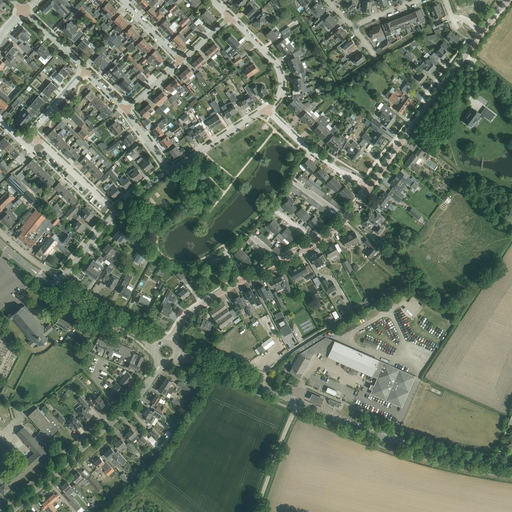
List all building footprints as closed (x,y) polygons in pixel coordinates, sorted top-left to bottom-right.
[(70,13),(71,13),(59,0),(54,0),(54,1),(52,0),(49,0),(41,8),(45,13),(53,5),(52,4),(54,2),(61,9),(59,11),(64,17),(69,12),(70,13)] [(59,0),(71,13),(75,8),(73,6),(74,6),(71,3),(70,5),(65,0),(59,0)] [(141,0),(139,3),(144,8),(148,5),(148,4),(150,2),(151,4),(155,0),(150,0),(149,1),(148,0),(141,0)] [(187,0),(192,5),(191,5),(194,8),(197,5),(201,1),(199,0),(187,0)] [(248,7),(244,12),(249,17),(253,14),(256,11),(256,10),(259,7),(255,3),(251,0),(246,5),(248,7)] [(304,7),(306,9),(310,5),(308,3),(311,0),(297,0),(298,1),(299,0),(300,0),(306,5),(304,7)] [(355,0),(343,0),(346,2),(343,6),(348,11),(350,9),(351,10),(356,5),(354,2),(356,0),(355,0)] [(359,7),(358,11),(362,11),(362,12),(364,12),(364,13),(365,13),(367,14),(368,13),(368,12),(369,12),(370,13),(370,9),(371,7),(376,5),(375,2),(374,0),(373,0),(369,0),(369,1),(363,1),(362,7),(362,8),(359,7)] [(103,12),(101,13),(103,16),(105,14),(112,7),(108,3),(109,2),(108,2),(106,5),(106,4),(105,5),(103,8),(105,10),(103,12)] [(308,13),(309,11),(313,14),(322,5),(320,4),(320,5),(317,2),(313,7),(311,4),(310,5),(306,9),(305,10),(308,13)] [(86,9),(80,4),(77,6),(79,7),(78,8),(82,11),(83,12),(83,11),(83,12),(86,9)] [(177,6),(174,4),(168,10),(170,12),(172,10),(177,6)] [(151,7),(147,11),(152,17),(158,11),(154,6),(153,5),(153,6),(151,8),(151,7)] [(319,16),(322,14),(325,10),(323,8),(323,7),(322,5),(313,14),(317,18),(313,22),(315,24),(317,22),(320,20),(317,18),(319,16)] [(430,8),(432,12),(434,19),(438,18),(442,16),(441,11),(440,12),(437,5),(436,5),(435,5),(432,6),(432,7),(430,8)] [(180,16),(183,13),(177,6),(172,10),(176,14),(179,17),(180,16)] [(114,14),(115,14),(114,14),(118,10),(115,7),(114,9),(112,7),(105,14),(110,18),(114,14)] [(156,23),(157,22),(161,18),(164,15),(162,13),(165,10),(162,7),(158,11),(152,17),(154,19),(153,20),(156,23)] [(201,16),(209,24),(215,19),(207,10),(201,16)] [(426,21),(425,19),(423,14),(420,15),(418,10),(412,13),(416,21),(419,20),(420,23),(426,21)] [(262,24),(266,20),(268,22),(268,23),(272,19),(272,18),(272,19),(267,14),(266,15),(262,11),(255,18),(254,17),(251,20),(256,25),(259,27),(262,24)] [(182,27),(189,20),(190,20),(183,13),(180,16),(184,20),(179,24),(182,27)] [(416,21),(412,13),(407,15),(410,23),(414,22),(415,25),(417,25),(416,21)] [(115,28),(124,19),(123,19),(122,18),(123,17),(120,14),(117,17),(116,18),(114,21),(116,23),(113,26),(115,28)] [(325,26),(334,18),(333,16),(332,17),(329,15),(326,18),(324,16),(320,20),(317,22),(319,25),(322,23),(325,26)] [(401,17),(406,29),(408,34),(411,32),(408,28),(407,25),(410,23),(407,15),(401,17)] [(404,30),(406,29),(401,17),(396,20),(399,28),(402,26),(404,30)] [(115,28),(119,32),(122,29),(125,27),(126,27),(125,26),(129,23),(127,20),(126,21),(125,20),(126,19),(125,18),(124,19),(115,28)] [(336,19),(334,18),(325,26),(327,28),(329,27),(331,29),(337,23),(335,20),(336,19)] [(165,30),(171,24),(167,19),(164,22),(164,21),(160,25),(159,27),(164,32),(165,30)] [(189,20),(182,27),(183,27),(180,30),(182,32),(192,23),(189,20)] [(396,20),(390,22),(394,30),(395,33),(397,32),(400,31),(399,28),(396,20)] [(70,22),(68,24),(65,21),(58,28),(59,29),(59,28),(61,30),(62,29),(67,33),(74,25),(70,22)] [(386,28),(384,30),(385,34),(386,37),(391,35),(392,35),(395,34),(395,33),(394,30),(390,22),(390,21),(384,23),(386,28)] [(89,27),(87,29),(89,31),(91,29),(92,30),(95,26),(96,26),(94,24),(93,23),(89,27)] [(102,28),(101,30),(103,32),(105,31),(105,30),(110,26),(110,25),(108,23),(106,25),(102,28)] [(170,36),(174,32),(176,29),(171,24),(165,30),(170,36)] [(74,26),(74,25),(67,33),(69,36),(71,38),(70,39),(73,42),(82,32),(78,28),(78,29),(74,26)] [(125,33),(127,35),(125,37),(127,39),(135,32),(136,30),(135,30),(134,29),(134,28),(132,26),(128,30),(128,29),(128,30),(125,33)] [(369,32),(372,38),(372,40),(380,36),(383,36),(379,26),(373,28),(373,29),(369,31),(369,32)] [(20,37),(24,41),(28,38),(24,34),(26,31),(21,27),(13,35),(18,40),(20,37)] [(281,32),(283,36),(291,31),(288,27),(281,32)] [(341,40),(344,37),(347,34),(344,30),(343,31),(340,28),(334,34),(338,37),(336,39),(338,42),(341,40)] [(272,41),(276,37),(277,36),(280,33),(277,30),(274,33),(271,30),(266,35),(272,41)] [(283,36),(282,37),(284,39),(287,38),(293,33),(291,31),(283,36)] [(450,31),(447,35),(445,38),(454,45),(455,44),(456,44),(458,42),(458,41),(459,39),(456,37),(456,36),(450,31)] [(135,32),(127,39),(127,40),(129,42),(132,39),(134,42),(136,39),(137,39),(137,38),(139,36),(135,32)] [(173,39),(178,44),(185,38),(180,33),(178,35),(177,35),(173,39)] [(113,41),(118,37),(115,34),(112,37),(109,34),(107,36),(106,36),(107,37),(107,38),(110,40),(112,42),(113,41)] [(325,39),(326,39),(324,41),(326,42),(327,41),(328,42),(333,36),(330,34),(325,39)] [(77,46),(83,51),(88,45),(90,43),(85,38),(86,37),(84,35),(78,41),(80,43),(77,46)] [(118,48),(120,46),(117,43),(123,37),(120,35),(118,37),(113,41),(115,44),(114,45),(118,48)] [(234,49),(239,44),(236,40),(236,41),(231,36),(231,35),(226,41),(234,49)] [(187,36),(185,38),(178,44),(184,50),(188,46),(185,43),(190,38),(187,36)] [(138,44),(136,46),(140,50),(142,49),(147,43),(143,39),(144,39),(143,39),(141,41),(140,42),(138,44)] [(284,39),(276,45),(278,47),(281,50),(286,45),(285,44),(287,42),(284,39)] [(110,40),(106,44),(98,52),(100,54),(109,45),(111,47),(114,45),(110,40)] [(345,40),(341,43),(337,47),(340,51),(343,48),(346,51),(347,49),(350,53),(357,47),(354,44),(354,43),(352,40),(348,43),(348,42),(347,43),(345,40)] [(383,50),(390,45),(388,41),(380,46),(383,50)] [(7,59),(13,65),(17,60),(14,57),(16,54),(22,58),(24,56),(21,54),(22,53),(19,51),(20,51),(16,48),(17,48),(11,43),(3,52),(10,58),(9,61),(7,59)] [(142,53),(144,51),(146,53),(149,51),(150,50),(149,50),(152,47),(150,44),(149,45),(148,44),(149,44),(148,43),(142,49),(140,51),(142,53)] [(286,45),(281,50),(283,53),(284,55),(288,52),(290,50),(292,54),(294,53),(300,50),(299,49),(301,48),(300,46),(298,47),(297,48),(295,49),(294,47),(293,47),(290,43),(286,45)] [(436,53),(438,55),(439,56),(443,59),(448,53),(445,50),(448,46),(445,43),(441,47),(439,49),(436,53)] [(220,50),(218,47),(215,44),(210,48),(215,54),(220,50)] [(41,45),(38,49),(36,51),(45,59),(50,53),(41,45)] [(93,50),(88,45),(83,51),(88,56),(91,53),(93,55),(99,49),(96,47),(93,50)] [(398,49),(411,61),(414,57),(405,49),(403,47),(398,49)] [(215,54),(210,48),(205,52),(211,58),(215,54)] [(297,64),(301,62),(298,56),(305,52),(303,48),(302,49),(300,50),(294,53),(292,54),(295,58),(288,61),(289,63),(290,66),(297,64)] [(32,49),(26,54),(30,58),(36,52),(32,49)] [(226,54),(227,55),(226,55),(228,57),(229,58),(235,53),(232,49),(226,54)] [(150,57),(148,59),(150,61),(148,63),(150,64),(159,56),(157,54),(158,53),(156,50),(155,51),(152,53),(152,54),(149,56),(150,57)] [(355,56),(352,59),(357,65),(366,58),(361,52),(355,57),(355,56)] [(434,52),(431,56),(436,61),(439,58),(434,52)] [(236,60),(233,62),(236,65),(242,60),(238,54),(234,57),(236,60)] [(103,55),(101,57),(99,55),(96,58),(96,59),(94,61),(98,65),(106,57),(103,55)] [(106,56),(106,57),(98,65),(103,69),(102,69),(103,69),(104,68),(106,70),(113,62),(106,56)] [(159,56),(150,64),(152,67),(156,63),(158,65),(164,60),(163,59),(163,60),(159,56)] [(207,61),(205,59),(201,56),(197,60),(202,66),(207,61)] [(436,67),(435,66),(437,63),(435,60),(434,61),(429,56),(421,65),(425,68),(430,73),(436,67)] [(48,64),(51,66),(57,59),(54,57),(48,64)] [(138,64),(135,67),(138,70),(141,67),(140,66),(141,66),(143,64),(147,60),(145,58),(141,62),(138,64)] [(0,59),(0,70),(0,71),(2,68),(4,69),(7,66),(9,67),(10,68),(17,74),(20,71),(13,65),(7,59),(6,59),(4,62),(0,59)] [(107,73),(111,77),(119,68),(115,64),(118,61),(116,59),(113,62),(106,70),(107,72),(106,73),(107,73)] [(202,66),(197,60),(192,64),(197,70),(202,66)] [(29,64),(35,71),(39,67),(33,61),(29,64)] [(299,69),(301,73),(309,72),(308,69),(304,70),(301,62),(297,64),(290,66),(292,70),(291,70),(292,72),(299,69)] [(122,77),(118,73),(127,65),(125,63),(121,66),(119,68),(111,77),(115,81),(116,80),(118,82),(119,81),(122,77)] [(244,71),(246,73),(249,77),(258,70),(253,64),(246,69),(247,69),(244,71)] [(417,79),(417,80),(421,83),(427,77),(423,74),(422,73),(413,65),(411,68),(413,69),(412,70),(416,73),(419,76),(417,79)] [(65,66),(58,73),(64,78),(68,73),(70,74),(71,72),(72,72),(65,66)] [(185,68),(183,71),(184,71),(183,72),(189,77),(193,73),(188,67),(186,69),(185,68)] [(309,72),(301,73),(301,74),(301,76),(301,78),(294,79),(294,81),(294,85),(302,84),(305,84),(305,77),(306,76),(310,75),(312,74),(311,71),(309,72)] [(192,81),(189,77),(183,72),(182,73),(181,72),(179,74),(179,75),(179,76),(187,85),(192,81)] [(51,78),(55,82),(59,86),(61,84),(60,83),(64,78),(58,73),(54,78),(53,76),(51,78)] [(204,81),(201,77),(197,73),(195,75),(198,79),(197,80),(201,84),(204,81)] [(125,75),(122,77),(119,81),(121,83),(119,85),(119,84),(124,89),(131,81),(125,75)] [(182,87),(175,79),(173,81),(172,80),(170,82),(171,83),(170,83),(175,89),(179,93),(183,89),(187,93),(189,91),(186,87),(184,85),(182,87)] [(135,85),(131,81),(124,89),(128,93),(133,88),(135,90),(140,84),(137,82),(135,85)] [(46,87),(52,92),(56,87),(57,88),(59,86),(55,82),(53,85),(50,82),(46,87)] [(396,90),(394,93),(399,96),(396,99),(403,104),(402,106),(405,108),(408,103),(411,99),(405,94),(406,93),(407,93),(412,86),(407,82),(405,84),(405,85),(402,89),(401,90),(402,90),(402,92),(401,93),(396,89),(396,90)] [(175,89),(170,83),(166,87),(171,93),(175,89)] [(295,91),(300,91),(302,90),(303,93),(306,92),(314,89),(313,86),(306,89),(306,84),(305,84),(302,84),(294,85),(295,88),(294,88),(295,91)] [(196,93),(188,85),(186,87),(189,91),(193,95),(196,93)] [(258,93),(261,98),(267,93),(265,90),(266,89),(264,85),(258,89),(256,85),(250,88),(255,95),(258,93)] [(42,92),(40,94),(43,96),(47,100),(49,98),(48,97),(50,94),(52,92),(46,87),(42,92)] [(11,99),(0,90),(0,98),(7,104),(11,99)] [(88,99),(91,102),(96,96),(90,91),(84,98),(86,101),(88,99)] [(250,91),(242,96),(248,105),(251,103),(254,102),(250,96),(252,94),(250,91)] [(167,98),(166,95),(162,92),(158,96),(163,102),(167,98)] [(231,96),(235,101),(237,100),(243,109),(245,107),(248,105),(242,96),(237,99),(233,92),(230,94),(231,96)] [(288,105),(288,106),(290,107),(292,110),(300,102),(297,99),(297,98),(303,95),(303,93),(300,94),(293,95),(293,100),(292,101),(288,105)] [(392,93),(391,95),(388,98),(388,99),(398,106),(395,109),(401,114),(405,108),(402,106),(403,104),(396,99),(399,96),(394,93),(393,93),(392,93)] [(173,95),(170,97),(174,101),(175,102),(177,104),(178,104),(179,102),(177,100),(173,95)] [(47,100),(43,96),(41,99),(38,96),(34,101),(40,106),(44,101),(45,102),(47,100)] [(102,101),(96,96),(91,102),(93,105),(92,106),(94,109),(96,107),(102,101)] [(168,107),(163,102),(158,96),(153,100),(158,106),(160,107),(157,109),(161,113),(164,116),(166,114),(163,111),(168,107)] [(231,101),(225,105),(232,115),(235,113),(237,111),(233,104),(232,103),(235,101),(231,96),(230,97),(229,98),(231,101)] [(170,97),(168,99),(174,105),(176,107),(178,105),(177,104),(175,102),(174,101),(170,97)] [(0,106),(4,110),(8,105),(0,99),(0,106)] [(229,116),(232,115),(225,105),(220,108),(215,100),(213,102),(216,106),(219,111),(221,110),(222,112),(223,112),(227,118),(229,117),(229,116)] [(36,111),(40,106),(34,101),(28,108),(35,114),(37,112),(36,111)] [(102,101),(96,107),(101,112),(107,106),(102,101)] [(306,112),(301,118),(303,120),(303,119),(305,122),(313,113),(314,113),(311,110),(311,108),(311,107),(312,108),(317,104),(314,101),(311,104),(304,110),(306,112)] [(304,111),(304,110),(311,104),(309,102),(303,104),(300,102),(292,110),(295,112),(297,114),(302,109),(304,111)] [(149,104),(144,108),(150,114),(154,109),(149,104)] [(395,119),(392,117),(395,113),(384,104),(377,113),(385,119),(383,120),(385,122),(383,125),(388,128),(393,123),(394,121),(394,120),(395,119)] [(78,106),(77,105),(73,108),(78,114),(82,111),(80,109),(81,108),(79,106),(78,106)] [(10,115),(15,109),(11,106),(6,112),(10,115)] [(113,112),(107,106),(101,112),(99,115),(104,120),(106,118),(107,118),(113,112)] [(485,107),(481,113),(485,116),(490,121),(495,115),(485,107)] [(22,115),(28,120),(32,115),(33,116),(35,114),(28,108),(26,110),(23,108),(18,113),(21,115),(22,115)] [(145,118),(150,114),(144,108),(140,112),(145,118)] [(472,109),(463,121),(466,124),(467,125),(471,127),(476,121),(480,115),(480,114),(477,112),(476,111),(472,109)] [(82,111),(78,114),(83,120),(86,117),(88,116),(85,113),(85,114),(82,111)] [(317,119),(318,121),(324,116),(325,114),(322,112),(318,116),(317,115),(316,116),(313,113),(305,122),(308,124),(308,125),(310,126),(317,119)] [(203,122),(200,116),(198,113),(193,116),(195,119),(197,118),(200,123),(203,122)] [(22,115),(21,115),(17,120),(20,123),(18,125),(23,128),(25,126),(23,125),(28,120),(22,115)] [(206,120),(207,122),(211,128),(213,127),(216,125),(212,118),(210,116),(205,119),(202,115),(200,116),(203,122),(206,120)] [(221,122),(219,117),(217,115),(212,118),(216,125),(219,123),(221,122)] [(324,116),(318,121),(321,123),(314,130),(318,134),(326,126),(328,124),(325,121),(327,119),(324,116)] [(372,118),(369,122),(379,128),(381,124),(372,118)] [(115,122),(111,125),(109,127),(115,136),(116,136),(124,130),(122,127),(120,129),(115,122)] [(164,134),(163,132),(161,130),(164,127),(161,123),(153,129),(157,136),(158,136),(159,138),(164,134)] [(183,126),(181,123),(171,130),(174,134),(182,129),(181,128),(183,127),(183,126)] [(330,130),(326,126),(318,134),(323,139),(330,131),(332,133),(338,127),(335,125),(330,130)] [(206,133),(203,128),(202,126),(196,129),(201,136),(204,134),(206,133)] [(334,135),(330,139),(327,142),(329,144),(331,146),(339,138),(335,134),(340,129),(338,127),(332,133),(334,135)] [(82,128),(77,133),(84,141),(89,135),(82,128)] [(201,136),(196,129),(191,132),(196,139),(198,138),(201,136)] [(58,134),(53,130),(48,135),(52,140),(58,134)] [(55,142),(57,144),(62,138),(64,136),(60,132),(58,134),(52,140),(53,140),(52,141),(52,142),(53,141),(54,143),(55,142)] [(364,133),(362,137),(365,140),(373,146),(373,145),(375,143),(378,146),(384,138),(384,137),(378,132),(377,132),(373,139),(364,133)] [(134,141),(132,138),(133,137),(131,134),(130,134),(125,137),(125,139),(122,141),(127,147),(131,145),(130,144),(130,145),(130,144),(134,141)] [(339,138),(331,146),(334,149),(336,151),(338,149),(339,147),(341,145),(342,145),(344,146),(347,141),(348,139),(345,137),(342,135),(339,138)] [(167,136),(164,138),(160,141),(165,149),(171,145),(170,144),(175,141),(173,138),(170,140),(167,136)] [(359,137),(355,142),(357,143),(358,144),(363,147),(366,142),(365,140),(360,137),(360,136),(359,137)] [(4,148),(10,143),(4,137),(0,141),(0,148),(2,151),(4,148)] [(62,138),(57,144),(61,148),(66,143),(65,141),(62,138)] [(112,144),(114,147),(121,141),(119,139),(112,144)] [(347,141),(343,149),(351,155),(349,157),(354,161),(357,156),(359,157),(361,154),(359,153),(360,151),(356,148),(351,145),(351,144),(347,141)] [(82,144),(86,148),(81,153),(84,155),(90,149),(88,147),(84,142),(82,144)] [(10,143),(4,148),(10,154),(15,148),(10,143)] [(66,143),(61,148),(66,153),(71,147),(66,143)] [(136,144),(132,147),(127,151),(132,157),(136,154),(134,150),(139,147),(136,144)] [(185,151),(183,148),(179,151),(176,146),(170,151),(174,157),(179,154),(180,155),(185,151)] [(66,153),(70,157),(77,149),(75,148),(74,150),(71,147),(66,153)] [(15,148),(10,154),(8,155),(10,157),(12,156),(15,159),(20,153),(15,148)] [(424,153),(423,152),(419,149),(415,154),(413,153),(405,164),(411,169),(416,173),(421,167),(418,164),(421,159),(420,158),(424,153)] [(75,151),(70,157),(75,161),(77,159),(80,156),(76,152),(75,151)] [(20,153),(15,159),(20,164),(26,159),(20,153)] [(80,162),(85,166),(92,159),(87,154),(80,162)] [(367,164),(370,166),(374,161),(367,156),(358,168),(362,171),(367,164)] [(153,166),(145,157),(143,159),(141,157),(137,161),(140,165),(141,165),(147,171),(153,166)] [(37,164),(33,159),(27,165),(32,169),(37,164)] [(96,163),(92,159),(85,166),(89,170),(94,165),(96,163)] [(306,169),(312,163),(308,159),(302,165),(306,169)] [(317,167),(312,163),(306,169),(310,173),(317,167)] [(36,174),(42,168),(37,164),(32,169),(36,174)] [(89,170),(94,175),(99,169),(94,165),(89,170)] [(114,165),(107,172),(110,175),(115,181),(118,179),(112,171),(116,166),(114,165)] [(42,168),(36,174),(41,178),(46,172),(42,168)] [(131,174),(132,176),(135,180),(142,175),(136,168),(134,169),(133,168),(127,174),(129,176),(131,174)] [(321,168),(317,171),(314,174),(319,178),(325,172),(321,168)] [(104,173),(99,169),(94,175),(98,179),(104,173)] [(394,178),(390,184),(393,186),(394,187),(397,189),(400,186),(401,186),(404,182),(407,183),(415,190),(419,185),(400,171),(396,176),(397,176),(395,179),(394,178)] [(41,178),(38,181),(43,185),(45,182),(51,176),(46,172),(41,178)] [(110,175),(107,172),(100,180),(102,182),(110,175)] [(329,177),(325,172),(319,178),(323,183),(329,177)] [(121,182),(122,184),(125,188),(132,183),(127,177),(126,177),(124,174),(121,176),(122,177),(118,179),(121,182)] [(12,175),(7,179),(3,182),(4,183),(8,180),(23,195),(28,190),(12,175)] [(48,187),(49,186),(50,186),(55,181),(51,176),(45,182),(42,185),(44,187),(48,187)] [(333,177),(329,181),(327,183),(331,188),(337,182),(333,177)] [(54,188),(59,192),(64,186),(59,182),(54,188)] [(335,192),(338,189),(341,186),(337,182),(331,188),(335,192)] [(120,193),(120,192),(114,184),(106,190),(110,195),(111,194),(114,198),(114,197),(119,193),(120,193)] [(64,186),(59,192),(63,196),(69,191),(64,186)] [(343,197),(350,191),(345,186),(339,192),(343,197)] [(0,211),(15,197),(9,191),(0,198),(0,211)] [(28,191),(22,196),(26,199),(27,198),(32,204),(36,199),(28,191)] [(68,201),(73,195),(69,191),(63,196),(68,201)] [(354,195),(350,191),(343,197),(348,201),(354,195)] [(404,195),(398,191),(395,194),(401,199),(404,195)] [(380,196),(375,203),(379,206),(380,205),(381,205),(383,207),(382,208),(386,211),(392,202),(389,200),(391,197),(389,195),(388,194),(385,192),(381,197),(380,196)] [(398,202),(401,199),(395,194),(392,198),(398,202)] [(68,201),(72,205),(78,199),(73,195),(68,201)] [(25,199),(22,196),(13,205),(16,208),(25,199)] [(285,202),(282,205),(286,210),(292,204),(295,202),(289,196),(284,200),(285,202)] [(53,207),(52,208),(56,213),(59,210),(60,208),(56,204),(53,207)] [(292,204),(286,210),(291,214),(293,212),(293,213),(297,209),(297,208),(292,204)] [(78,209),(77,208),(74,205),(70,210),(74,214),(78,209)] [(82,217),(86,220),(90,223),(94,218),(92,217),(93,215),(91,213),(93,210),(87,206),(85,208),(83,211),(86,213),(82,217)] [(302,207),(299,210),(296,213),(300,218),(306,211),(302,207)] [(409,212),(419,220),(423,215),(414,207),(409,212)] [(44,230),(48,234),(60,220),(55,216),(50,222),(36,210),(32,214),(30,212),(23,221),(25,223),(20,229),(20,230),(19,230),(18,230),(16,233),(16,234),(18,236),(17,237),(30,248),(35,242),(44,230)] [(69,220),(70,218),(74,214),(70,210),(66,214),(59,222),(61,223),(66,218),(69,220)] [(306,211),(300,218),(304,222),(310,216),(306,211)] [(370,211),(365,217),(364,216),(360,221),(367,227),(371,222),(377,227),(374,231),(379,235),(384,229),(379,225),(380,224),(378,222),(382,217),(376,212),(374,215),(370,211)] [(8,228),(12,224),(15,222),(7,214),(1,220),(2,220),(5,224),(8,228)] [(312,227),(319,221),(314,216),(308,222),(312,227)] [(269,232),(277,224),(276,223),(277,221),(274,219),(272,220),(270,218),(270,217),(266,221),(267,221),(269,224),(264,228),(268,233),(269,232)] [(74,227),(75,229),(79,232),(81,233),(84,229),(82,228),(84,226),(79,221),(76,219),(74,221),(77,224),(74,227)] [(323,225),(319,221),(312,227),(317,231),(323,225)] [(282,228),(277,224),(269,232),(273,237),(275,234),(282,228)] [(61,229),(67,234),(69,230),(64,226),(61,229)] [(285,238),(291,232),(287,227),(281,233),(285,238)] [(125,237),(118,231),(113,237),(120,243),(122,240),(125,242),(128,238),(129,239),(128,240),(134,246),(135,245),(139,249),(141,245),(128,234),(125,237)] [(296,236),(291,232),(285,238),(289,242),(296,236)] [(359,240),(357,236),(354,232),(342,239),(346,247),(359,240)] [(62,246),(64,243),(67,246),(73,239),(68,234),(63,240),(61,238),(58,242),(62,246)] [(49,238),(36,253),(44,259),(49,253),(53,248),(56,245),(58,242),(50,236),(49,238)] [(364,243),(370,248),(364,254),(370,259),(374,255),(375,256),(380,251),(367,239),(364,243)] [(325,249),(327,254),(330,258),(339,253),(333,243),(330,245),(331,246),(325,249)] [(117,255),(119,252),(116,249),(115,250),(108,244),(103,250),(107,253),(106,254),(110,257),(114,252),(117,255)] [(233,254),(238,258),(244,252),(240,248),(233,254)] [(138,252),(135,258),(136,259),(139,261),(142,262),(145,256),(144,255),(146,252),(141,249),(139,252),(138,252)] [(244,252),(238,258),(242,263),(248,256),(244,252)] [(320,255),(318,252),(315,254),(315,253),(312,254),(313,255),(310,257),(313,262),(314,262),(316,266),(323,262),(326,260),(322,254),(320,255)] [(248,256),(242,263),(246,267),(252,261),(248,256)] [(110,258),(108,261),(110,263),(114,265),(116,267),(118,264),(116,262),(112,259),(113,259),(112,258),(111,259),(110,258)] [(84,272),(88,275),(97,263),(93,260),(84,272)] [(222,265),(221,264),(218,260),(212,265),(216,270),(222,265)] [(347,261),(343,263),(348,272),(352,270),(347,261)] [(100,266),(97,263),(88,275),(89,276),(90,275),(95,279),(95,280),(102,272),(98,269),(100,266)] [(305,267),(303,264),(290,271),(296,281),(303,277),(305,276),(307,280),(315,276),(309,265),(305,267)] [(157,273),(161,277),(163,274),(165,272),(161,268),(158,271),(159,271),(157,273)] [(109,274),(111,272),(106,269),(100,278),(104,281),(105,280),(109,282),(107,286),(109,287),(109,288),(112,290),(112,289),(113,289),(115,286),(116,286),(117,283),(116,283),(118,279),(112,275),(112,276),(109,274)] [(179,272),(175,275),(180,281),(185,276),(182,273),(181,275),(179,272)] [(124,281),(123,282),(120,286),(123,288),(120,293),(128,298),(131,291),(126,288),(129,283),(132,277),(126,274),(124,278),(125,279),(124,281)] [(274,288),(275,287),(277,292),(284,288),(284,289),(289,286),(283,275),(278,278),(271,282),(274,288)] [(328,295),(337,289),(332,281),(329,284),(325,279),(320,282),(328,295)] [(312,296),(317,294),(313,283),(308,286),(312,296)] [(189,293),(186,289),(186,288),(183,285),(181,287),(183,290),(179,294),(182,299),(189,293)] [(259,288),(258,289),(264,299),(267,297),(269,300),(274,297),(269,289),(266,291),(266,290),(264,286),(262,286),(262,285),(258,287),(259,288)] [(257,305),(262,303),(257,293),(253,295),(251,289),(249,290),(247,291),(246,292),(245,293),(251,303),(254,301),(257,305)] [(276,291),(272,293),(280,308),(283,306),(276,291)] [(414,296),(425,307),(430,302),(418,291),(414,296)] [(136,292),(133,297),(137,298),(138,297),(140,298),(137,303),(143,306),(144,305),(147,306),(146,307),(147,307),(149,302),(151,299),(143,295),(139,293),(139,294),(136,292)] [(171,308),(171,309),(176,299),(175,298),(176,297),(171,292),(169,295),(161,312),(169,316),(171,310),(170,310),(171,308)] [(234,298),(233,299),(236,305),(237,305),(239,309),(244,307),(245,308),(249,316),(252,314),(243,297),(240,299),(239,296),(238,297),(237,295),(234,297),(234,298)] [(234,318),(226,306),(223,302),(209,312),(221,328),(234,318)] [(40,345),(42,344),(43,344),(43,345),(44,345),(45,345),(45,344),(46,344),(46,343),(47,343),(47,342),(47,341),(46,340),(48,338),(46,335),(53,329),(49,324),(45,328),(42,325),(42,326),(24,305),(23,307),(22,306),(13,314),(11,313),(9,314),(8,316),(8,318),(10,319),(13,318),(28,337),(27,338),(30,341),(29,342),(32,346),(38,342),(40,345)] [(283,315),(275,319),(280,329),(288,325),(283,315)] [(59,317),(55,323),(67,330),(68,327),(72,329),(74,325),(70,323),(70,324),(59,317)] [(213,323),(204,319),(205,317),(204,317),(200,327),(209,331),(214,321),(213,321),(213,323)] [(355,321),(337,332),(340,337),(358,327),(355,321)] [(358,370),(372,376),(378,360),(320,335),(294,351),(291,354),(294,356),(290,363),(293,365),(289,372),(299,378),(313,354),(318,352),(345,364),(343,368),(344,370),(348,372),(348,373),(352,375),(353,374),(356,375),(358,370)] [(97,351),(98,351),(104,339),(99,336),(95,345),(99,347),(97,351)] [(270,337),(261,344),(265,350),(274,343),(270,337)] [(104,339),(98,351),(100,352),(102,348),(106,350),(110,341),(104,339)] [(377,345),(364,339),(362,343),(375,349),(377,345)] [(108,356),(109,356),(115,343),(110,341),(106,350),(110,351),(108,356)] [(115,343),(109,356),(111,357),(114,352),(117,353),(121,345),(116,342),(115,343)] [(119,359),(121,360),(127,347),(121,345),(117,353),(121,355),(119,359)] [(125,357),(128,358),(131,352),(132,350),(127,347),(121,360),(123,361),(125,357)] [(133,369),(137,370),(143,357),(139,355),(138,355),(136,354),(131,352),(128,358),(127,360),(130,362),(128,368),(132,370),(133,369)] [(378,360),(372,376),(377,378),(370,394),(401,407),(415,376),(378,360)] [(121,372),(120,374),(130,383),(134,378),(127,372),(124,375),(121,372)] [(119,374),(118,375),(122,378),(119,381),(126,388),(130,383),(120,374),(119,374)] [(166,378),(162,384),(168,388),(168,387),(168,388),(169,387),(172,382),(166,378)] [(110,382),(109,384),(119,393),(123,389),(116,382),(113,386),(110,382)] [(189,389),(186,387),(178,382),(177,385),(187,392),(189,389)] [(115,398),(119,393),(109,384),(107,385),(111,388),(108,392),(115,398)] [(162,384),(158,391),(166,396),(168,393),(171,395),(173,392),(175,393),(175,392),(176,391),(169,387),(168,388),(168,387),(168,388),(162,384)] [(337,391),(328,387),(326,392),(335,396),(337,391)] [(323,404),(326,397),(313,392),(311,399),(323,404)] [(167,407),(160,402),(158,401),(160,398),(155,395),(151,402),(157,406),(155,409),(159,412),(159,411),(162,414),(167,407)] [(86,400),(93,407),(96,405),(99,409),(105,404),(99,396),(94,401),(90,397),(86,400)] [(334,406),(339,408),(340,404),(330,399),(328,400),(330,405),(334,407),(334,406)] [(78,412),(77,412),(82,418),(86,421),(87,420),(88,420),(89,419),(90,419),(91,418),(90,417),(92,416),(88,412),(87,411),(87,409),(89,407),(86,403),(83,400),(79,403),(80,404),(83,407),(78,412)] [(0,452),(4,449),(1,445),(0,444),(0,481),(3,484),(0,486),(0,490),(4,495),(10,489),(8,486),(10,485),(11,486),(41,460),(42,460),(48,455),(43,450),(40,446),(60,427),(48,413),(45,416),(37,408),(28,415),(41,430),(39,432),(39,433),(33,438),(24,427),(17,433),(34,453),(6,479),(2,475),(1,476),(0,473),(0,457),(1,457),(0,455),(0,452)] [(146,408),(145,410),(145,411),(155,418),(159,420),(162,414),(159,412),(155,409),(154,408),(154,409),(152,411),(147,408),(146,408)] [(53,414),(55,417),(62,424),(65,421),(59,414),(56,411),(53,414)] [(144,411),(143,413),(144,414),(143,415),(147,417),(145,420),(151,424),(155,418),(145,411),(145,412),(144,411)] [(68,422),(66,424),(68,426),(71,430),(72,430),(72,429),(73,428),(74,428),(76,430),(78,428),(79,428),(81,427),(81,426),(82,425),(78,421),(74,416),(68,421),(68,422)] [(172,419),(168,424),(174,429),(178,424),(172,419)] [(139,437),(135,433),(132,429),(126,434),(131,439),(133,442),(136,439),(139,437)] [(157,438),(159,437),(152,429),(149,433),(158,443),(160,442),(157,438)] [(151,436),(148,439),(147,439),(154,447),(155,446),(160,452),(158,455),(160,456),(163,449),(151,436)] [(126,448),(124,445),(125,444),(121,439),(115,444),(119,449),(122,452),(126,448)] [(129,442),(126,445),(133,453),(136,450),(129,442)] [(111,448),(104,454),(105,454),(109,459),(112,462),(117,458),(118,459),(117,460),(119,462),(120,462),(122,465),(126,461),(117,451),(115,453),(111,448)] [(94,464),(95,466),(96,465),(98,468),(101,465),(105,470),(104,471),(108,475),(109,475),(114,470),(105,461),(104,462),(100,458),(94,463),(94,464)] [(150,464),(144,458),(142,461),(147,467),(150,464)] [(87,477),(91,474),(86,469),(82,471),(87,477)] [(71,478),(75,481),(79,486),(81,488),(87,482),(83,477),(78,472),(71,478)] [(103,489),(91,475),(88,479),(92,483),(93,482),(95,485),(94,486),(98,490),(97,489),(100,486),(103,489),(102,489),(103,489)] [(67,482),(61,487),(64,491),(65,491),(69,496),(72,492),(73,492),(74,491),(77,488),(73,484),(71,486),(67,482)] [(89,496),(95,491),(91,486),(85,491),(89,496)] [(54,494),(48,499),(54,506),(58,503),(56,501),(58,499),(58,498),(57,498),(59,496),(58,494),(55,496),(54,494)] [(44,506),(42,508),(43,510),(46,508),(49,511),(53,511),(57,509),(54,506),(48,499),(42,504),(44,506)] [(75,503),(72,506),(77,511),(81,507),(76,502),(75,503)]
